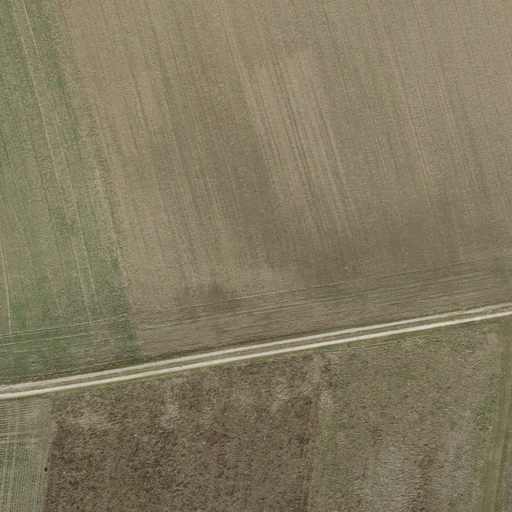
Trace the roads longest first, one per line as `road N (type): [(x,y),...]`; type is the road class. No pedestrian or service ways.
road 1 (track): [(0,394),(511,311)]
road 2 (track): [(486,511),(511,325)]
